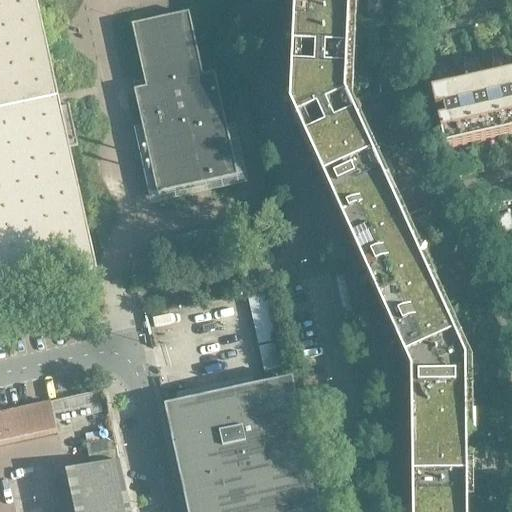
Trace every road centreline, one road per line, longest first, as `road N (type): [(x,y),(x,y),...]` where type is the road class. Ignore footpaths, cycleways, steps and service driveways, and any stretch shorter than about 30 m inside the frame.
road 1 (residential): [(170,511),(137,362),(122,351),(0,377)]
road 2 (residential): [(372,511),(319,281)]
